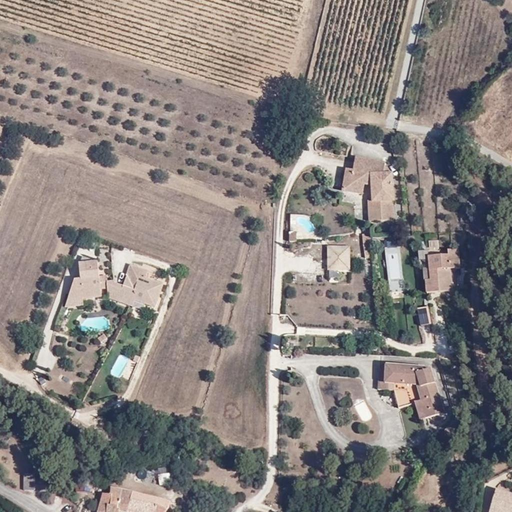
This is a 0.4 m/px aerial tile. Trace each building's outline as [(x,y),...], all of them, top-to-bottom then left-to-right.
[(387,181),(380,181),(380,171),(352,166),(350,178),(348,189),(340,189),(339,200),(358,203),(359,193),(367,195),(368,209),(370,231),(389,229),(387,208),(389,208),(387,181)] [(348,189),(350,178),(342,177),(340,189),(348,189)] [(358,241),(362,266),(368,266),(364,240),(358,241)] [(385,242),(387,293),(401,292),(399,241),(385,242)] [(326,245),(327,271),(349,271),(349,245),(326,245)] [(418,261),(427,259),(425,251),(417,252),(418,261)] [(106,286),(107,296),(117,300),(132,305),(134,299),(154,306),(162,283),(145,277),(148,269),(130,263),(122,284),(114,281),(113,279),(104,279),(98,280),(98,275),(96,259),(78,260),(79,276),(76,277),(69,296),(77,299),(77,301),(82,302),(83,296),(99,295),(99,287),(106,286)] [(443,264),(423,265),(424,289),(419,288),(419,301),(444,300),(444,278),(454,278),(453,259),(443,260),(443,264)] [(65,306),(81,304),(82,302),(77,301),(77,299),(69,296),(65,306)] [(429,325),(429,307),(418,308),(418,325),(429,325)] [(417,407),(411,391),(404,372),(385,371),(378,370),(377,397),(391,398),(396,413),(414,408),(417,407)] [(423,424),(442,419),(430,382),(425,383),(423,375),(422,373),(404,372),(411,391),(417,407),(420,406),(425,405),(428,413),(420,415),(423,424)] [(420,406),(417,407),(420,415),(428,413),(425,405),(420,406)] [(423,424),(420,415),(417,407),(414,408),(419,426),(423,424)] [(33,474),(24,473),(22,490),(43,492),(44,480),(33,479),(33,474)] [(108,497),(101,496),(96,511),(118,511),(121,511),(164,511),(165,511),(170,501),(154,497),(110,490),(108,497)] [(490,500),(489,511),(511,511),(511,490),(511,494),(510,500),(490,500)]
